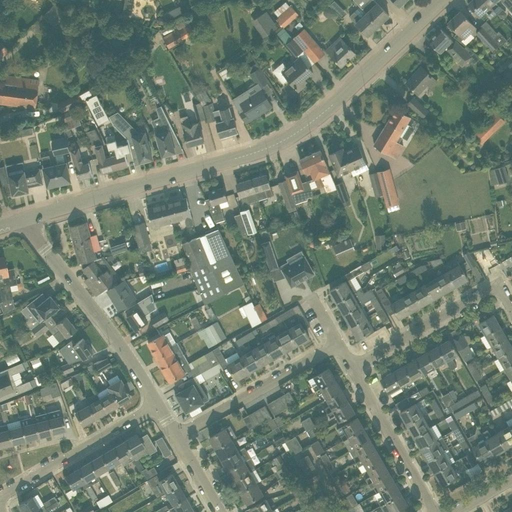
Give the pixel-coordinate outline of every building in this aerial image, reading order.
[(124,0),(122,14),(131,15),(133,0),(124,0)] [(298,14),(290,5),(289,6),(286,2),(284,0),(281,0),(282,0),(284,3),(274,11),(286,25),(298,14)] [(354,0),(367,14),(378,25),(389,15),(374,0),(354,0)] [(492,18),(497,13),(484,0),(471,0),(468,3),(480,16),(485,11),(492,18)] [(484,0),(497,13),(502,18),(504,18),(506,16),(506,13),(502,8),(501,9),(495,2),(496,0),(484,0)] [(334,1),(330,5),(335,11),(337,13),(341,8),(334,1)] [(54,3),(42,16),(54,27),(65,14),(54,3)] [(179,6),(164,14),(168,22),(183,14),(179,6)] [(267,11),(255,19),(266,36),(278,28),(267,11)] [(368,35),(378,25),(367,14),(362,19),(355,11),(350,16),(368,35)] [(448,22),(458,32),(454,36),(461,41),(475,28),(470,23),(471,22),(460,11),(448,22)] [(182,40),(194,33),(189,24),(185,18),(175,24),(178,31),(177,31),(182,40)] [(481,26),(482,27),(498,45),(501,48),(504,52),(511,45),(499,32),(497,33),(486,21),(481,26)] [(482,27),(476,32),(493,50),(498,45),(482,27)] [(286,44),(292,38),(284,28),(277,33),(286,44)] [(304,29),(294,37),(308,53),(318,45),(304,29)] [(445,48),(454,57),(462,66),(469,59),(471,56),(475,53),(466,46),(464,49),(455,40),(454,42),(441,29),(429,41),(440,53),(445,48)] [(168,48),(182,40),(177,31),(175,32),(174,31),(163,37),(164,39),(163,39),(168,48)] [(348,46),(341,38),(327,50),(334,59),(341,66),(355,53),(348,46)] [(160,39),(150,44),(153,50),(163,45),(160,39)] [(288,45),(297,55),(303,50),(294,39),(288,45)] [(0,59),(8,51),(15,44),(10,40),(4,46),(0,42),(0,59)] [(471,56),(469,59),(474,64),(480,58),(475,53),(471,56)] [(283,63),(272,71),(283,83),(288,79),(292,83),(298,91),(308,83),(304,79),(312,72),(313,72),(306,64),(300,57),(288,68),(283,63)] [(437,81),(429,73),(421,67),(406,83),(418,94),(427,84),(431,87),(437,81)] [(267,82),(259,69),(251,74),(260,87),(267,82)] [(0,103),(9,104),(11,85),(17,85),(18,77),(3,75),(2,84),(0,83),(0,103)] [(38,80),(18,77),(17,85),(11,85),(9,104),(34,108),(38,80)] [(93,97),(88,88),(57,104),(62,113),(77,105),(86,100),(93,97)] [(196,95),(201,103),(202,105),(211,101),(205,90),(196,95)] [(248,90),(232,99),(239,113),(240,114),(245,123),(252,119),(250,116),(262,108),(264,111),(271,106),(266,98),(261,90),(251,95),(249,91),(248,90)] [(97,95),(93,97),(86,100),(90,107),(99,125),(109,119),(97,95)] [(408,103),(422,117),(428,111),(413,98),(408,103)] [(216,113),(218,122),(217,123),(221,136),(237,132),(233,118),(233,119),(228,101),(222,102),(225,111),(216,113)] [(201,103),(193,106),(198,122),(206,119),(202,105),(201,103)] [(217,119),(212,104),(204,106),(209,121),(217,119)] [(180,143),(161,106),(162,109),(158,111),(162,126),(155,128),(158,134),(157,134),(157,137),(156,137),(159,147),(160,146),(163,155),(165,155),(166,156),(172,154),(171,153),(175,152),(173,146),(179,143),(180,144),(180,143)] [(396,109),(374,145),(382,150),(396,158),(404,146),(399,143),(402,137),(409,125),(408,124),(411,118),(396,109)] [(61,114),(66,127),(75,123),(73,117),(76,116),(74,111),(71,112),(70,111),(61,114)] [(119,112),(109,117),(113,124),(128,140),(131,151),(133,158),(133,157),(138,155),(140,162),(144,161),(144,162),(150,161),(150,159),(152,158),(150,149),(151,149),(149,141),(148,141),(145,132),(140,134),(119,112)] [(481,144),(504,121),(495,112),(472,134),(481,144)] [(184,133),(185,136),(188,146),(204,141),(198,122),(190,124),(188,115),(180,118),(185,133),(184,133)] [(115,135),(106,137),(112,156),(112,157),(115,169),(128,165),(125,153),(130,151),(128,144),(118,147),(115,135)] [(52,142),(55,155),(70,152),(67,139),(52,142)] [(102,173),(109,171),(110,172),(114,171),(114,169),(115,169),(112,157),(105,158),(101,145),(95,146),(99,160),(102,173)] [(344,152),(352,170),(354,175),(368,169),(358,146),(345,152),(344,152)] [(338,176),(352,170),(344,152),(345,152),(343,148),(329,155),(338,176)] [(92,175),(89,163),(83,164),(79,149),(72,151),(76,166),(76,167),(79,179),(92,175)] [(326,163),(320,150),(319,150),(319,151),(312,154),(312,153),(309,152),(308,154),(308,155),(301,159),(301,158),(300,159),(307,174),(311,172),(318,187),(326,183),(322,176),(330,172),(326,163)] [(71,181),(66,162),(52,166),(49,155),(42,157),(44,168),(48,186),(71,181)] [(509,180),(504,165),(494,168),(499,184),(509,180)] [(399,204),(398,197),(390,168),(377,171),(387,207),(399,204)] [(9,175),(13,194),(14,194),(15,196),(22,194),(21,192),(29,191),(28,187),(43,184),(40,169),(25,172),(24,171),(9,175)] [(285,175),(287,180),(292,195),(304,191),(297,171),(285,175)] [(376,196),(383,194),(377,172),(370,174),(376,196)] [(251,179),(258,199),(258,200),(267,197),(273,196),(266,174),(251,179)] [(249,202),(258,199),(251,179),(237,183),(243,205),(249,203),(249,202)] [(287,180),(279,183),(288,208),(296,206),(295,202),(292,195),(287,180)] [(344,206),(350,204),(342,182),(336,185),(344,206)] [(227,200),(226,197),(224,187),(209,192),(211,198),(205,199),(216,222),(225,220),(219,202),(227,200)] [(167,203),(172,221),(184,218),(187,225),(194,224),(187,198),(167,203)] [(167,203),(148,208),(153,229),(160,227),(159,225),(172,221),(167,203)] [(248,234),(257,231),(249,208),(240,211),(245,225),(248,234)] [(471,219),(471,232),(485,231),(485,219),(471,219)] [(150,242),(144,222),(133,225),(139,245),(150,242)] [(86,223),(70,227),(79,263),(81,262),(96,258),(92,242),(86,223)] [(248,234),(245,225),(239,227),(242,236),(248,234)] [(197,237),(183,243),(191,264),(189,265),(203,300),(205,303),(225,293),(239,286),(244,284),(245,284),(240,274),(236,266),(235,264),(219,228),(219,229),(218,226),(205,231),(205,234),(197,237)] [(386,248),(385,234),(375,235),(377,249),(386,248)] [(350,238),(332,246),(337,257),(355,250),(350,238)] [(270,241),(261,244),(270,270),(279,267),(270,241)] [(125,243),(118,245),(120,252),(128,249),(125,243)] [(410,256),(405,245),(399,248),(404,259),(410,256)] [(456,285),(468,279),(463,272),(471,267),(476,265),(468,252),(463,255),(467,261),(460,265),(456,258),(444,265),(448,271),(456,285)] [(81,262),(82,266),(90,277),(85,280),(96,294),(119,277),(104,257),(108,256),(108,255),(96,258),(81,262)] [(305,257),(282,270),(292,286),(314,274),(305,257)] [(0,258),(0,294),(1,298),(1,302),(0,302),(0,304),(3,313),(14,307),(10,285),(16,284),(13,269),(7,270),(4,258),(0,258)] [(430,260),(433,265),(434,266),(442,262),(440,258),(430,260)] [(178,272),(190,269),(188,263),(176,266),(178,272)] [(353,277),(364,271),(368,269),(365,263),(350,272),(353,277)] [(395,275),(405,270),(401,263),(392,268),(395,275)] [(415,268),(419,274),(427,269),(425,264),(420,265),(415,268)] [(419,274),(415,268),(408,273),(411,278),(419,274)] [(445,292),(456,285),(448,271),(437,278),(445,292)] [(399,284),(408,279),(405,274),(396,279),(399,284)] [(345,281),(330,290),(337,302),(352,293),(357,291),(350,278),(345,281)] [(445,292),(437,278),(425,284),(433,298),(445,292)] [(116,286),(107,291),(112,298),(119,309),(121,308),(129,302),(136,298),(125,280),(116,286)] [(250,284),(245,286),(246,290),(249,296),(251,301),(252,301),(257,299),(250,284)] [(433,298),(425,284),(414,291),(422,305),(433,298)] [(399,318),(411,311),(403,297),(391,304),(382,287),(376,291),(390,315),(396,311),(399,318)] [(375,296),(371,288),(365,291),(370,299),(375,296)] [(422,305),(414,291),(403,297),(411,311),(422,305)] [(344,314),(359,305),(352,293),(337,302),(344,314)] [(54,301),(49,296),(36,307),(32,302),(26,306),(39,322),(49,314),(58,307),(57,306),(59,305),(55,300),(54,301)] [(375,296),(370,299),(377,311),(382,308),(375,296)] [(252,301),(251,301),(242,306),(243,306),(239,308),(243,318),(247,316),(252,326),(262,322),(252,301)] [(135,330),(144,324),(147,322),(142,315),(149,311),(145,305),(138,310),(138,309),(127,317),(128,317),(136,329),(135,329),(135,330)] [(292,308),(299,319),(304,316),(298,305),(292,308)] [(366,317),(359,305),(344,314),(351,326),(366,317)] [(388,319),(382,308),(377,311),(383,322),(388,319)] [(169,318),(165,312),(151,320),(155,326),(169,318)] [(486,334),(500,326),(493,315),(479,323),(486,334)] [(66,316),(56,324),(49,330),(52,334),(46,338),(53,347),(66,337),(76,329),(66,316)] [(201,326),(196,316),(190,319),(195,329),(201,326)] [(276,317),(268,322),(271,327),(279,323),(276,317)] [(368,321),(366,317),(351,326),(358,338),(373,330),(368,321)] [(42,321),(31,330),(36,336),(47,328),(42,321)] [(218,321),(198,332),(201,339),(203,338),(209,347),(226,337),(218,321)] [(263,332),(271,327),(268,322),(260,326),(263,332)] [(288,330),(297,345),(309,337),(301,322),(288,330)] [(492,345),(506,337),(500,326),(486,334),(492,345)] [(256,329),(243,336),(246,341),(259,334),(256,329)] [(276,336),(285,351),(297,345),(288,330),(276,336)] [(178,359),(177,358),(184,354),(177,342),(176,343),(170,332),(164,335),(163,335),(148,343),(162,368),(178,359)] [(468,345),(467,343),(470,341),(471,340),(469,336),(467,336),(464,337),(462,333),(452,339),(459,350),(468,345)] [(261,338),(264,343),(273,358),(285,351),(276,336),(269,341),(266,335),(261,338)] [(239,346),(246,341),(243,336),(236,340),(239,346)] [(499,357),(511,349),(511,347),(506,337),(492,345),(499,357)] [(72,339),(58,349),(62,355),(67,351),(74,362),(82,359),(84,357),(92,351),(91,350),(92,349),(89,345),(88,345),(83,338),(75,344),(72,339)] [(438,346),(446,360),(451,369),(456,366),(451,357),(457,354),(450,340),(438,346)] [(252,350),(261,365),(273,358),(264,343),(252,350)] [(468,345),(459,350),(465,361),(476,355),(471,347),(470,348),(468,345)] [(427,353),(435,367),(446,360),(438,346),(427,353)] [(249,372),(240,357),(237,352),(224,359),(217,347),(212,350),(223,368),(228,365),(236,379),(249,372)] [(511,364),(511,349),(499,357),(505,368),(511,364)] [(212,350),(189,363),(188,362),(184,354),(177,358),(178,359),(162,368),(170,381),(198,366),(206,380),(223,369),(223,368),(212,350)] [(240,357),(249,372),(261,365),(252,350),(240,357)] [(189,351),(185,353),(190,361),(194,359),(189,351)] [(427,353),(415,359),(423,373),(435,367),(427,353)] [(93,363),(99,372),(109,366),(104,359),(93,363)] [(412,380),(423,373),(415,359),(404,366),(412,380)] [(472,373),(477,370),(473,361),(467,364),(472,373)] [(0,371),(0,385),(14,380),(11,375),(24,369),(22,362),(0,371)] [(70,363),(59,367),(63,375),(73,370),(70,363)] [(401,386),(412,380),(404,366),(393,372),(401,386)] [(336,379),(335,379),(329,368),(309,380),(312,386),(315,391),(336,379)] [(482,377),(477,370),(472,373),(476,381),(482,377)] [(71,377),(70,377),(74,382),(83,378),(80,372),(71,377)] [(389,393),(401,386),(393,372),(381,379),(389,393)] [(102,382),(104,381),(106,379),(103,373),(98,376),(102,382)] [(187,412),(208,399),(195,376),(179,385),(182,391),(175,394),(180,403),(181,402),(187,412)] [(70,377),(65,380),(68,386),(73,383),(70,377)] [(106,379),(104,381),(102,382),(106,388),(108,387),(110,385),(106,379)] [(327,399),(342,390),(341,390),(335,380),(336,379),(315,391),(318,396),(323,392),(327,399)] [(16,386),(14,380),(0,385),(0,400),(32,388),(29,381),(16,386)] [(108,387),(118,404),(118,403),(123,400),(124,402),(130,399),(129,397),(130,397),(123,384),(120,380),(110,385),(108,387)] [(56,382),(47,385),(50,393),(52,398),(60,395),(56,382)] [(466,396),(469,401),(481,394),(475,384),(472,386),(475,391),(466,396)] [(485,395),(490,392),(485,384),(480,387),(485,395)] [(418,391),(421,397),(430,391),(427,386),(418,391)] [(78,396),(83,393),(79,387),(77,388),(74,390),(78,396)] [(99,398),(106,410),(118,404),(108,387),(106,388),(96,394),(96,392),(95,393),(98,398),(99,398)] [(348,401),(342,390),(327,399),(331,405),(325,408),(327,413),(348,401)] [(289,391),(283,395),(290,406),(296,403),(289,391)] [(418,391),(407,398),(410,403),(421,397),(418,391)] [(495,400),(490,392),(485,395),(489,403),(495,400)] [(83,393),(78,396),(82,402),(87,400),(83,393)] [(290,406),(283,395),(278,398),(284,409),(290,406)] [(454,403),(457,408),(469,401),(466,396),(454,403)] [(87,405),(95,418),(94,417),(106,411),(107,411),(106,410),(99,398),(98,398),(87,405)] [(284,409),(278,398),(272,401),(279,412),(284,409)] [(407,398),(405,398),(397,403),(400,409),(410,403),(407,398)] [(429,401),(434,409),(439,406),(434,398),(429,401)] [(500,412),(511,404),(509,400),(497,407),(500,412)] [(274,415),(279,412),(272,401),(267,404),(274,415)] [(327,413),(330,417),(336,414),(340,420),(354,412),(348,401),(327,413)] [(474,402),(465,407),(468,412),(477,407),(474,402)] [(400,412),(407,424),(422,416),(415,403),(400,412)] [(457,408),(454,403),(444,409),(447,414),(457,408)] [(94,418),(95,418),(87,405),(75,412),(83,425),(83,424),(94,418)] [(201,405),(191,410),(194,415),(203,410),(201,405)] [(259,409),(266,420),(266,419),(267,420),(271,417),(265,405),(259,409)] [(444,414),(439,406),(434,409),(438,417),(444,414)] [(465,407),(454,414),(457,419),(463,415),(468,412),(465,407)] [(497,407),(490,411),(492,416),(500,412),(497,407)] [(259,409),(254,412),(260,423),(266,420),(259,409)] [(248,415),(255,426),(260,423),(254,412),(248,415)] [(62,420),(61,415),(48,419),(51,433),(52,433),(64,429),(64,430),(65,430),(62,420)] [(248,415),(243,418),(249,429),(255,426),(248,415)] [(278,426),(284,423),(279,415),(274,418),(278,426)] [(11,444),(8,429),(7,425),(10,424),(7,416),(2,418),(4,425),(0,426),(0,446),(11,443),(11,444)] [(414,436),(429,428),(422,416),(407,424),(414,436)] [(274,418),(273,419),(271,417),(267,420),(272,429),(278,426),(274,418)] [(304,427),(312,422),(310,417),(301,422),(304,427)] [(343,440),(364,429),(364,428),(363,428),(357,418),(358,418),(357,417),(342,426),(346,432),(340,436),(343,440)] [(34,422),(38,437),(38,436),(51,433),(48,419),(34,422)] [(448,422),(453,431),(458,428),(453,419),(448,422)] [(21,426),(25,440),(38,436),(38,437),(34,422),(21,426)] [(315,427),(312,422),(304,427),(307,432),(315,427)] [(21,426),(8,429),(11,444),(12,444),(12,443),(24,440),(25,440),(21,426)] [(216,448),(231,440),(237,437),(231,426),(225,429),(225,428),(210,437),(216,448)] [(494,455),(481,433),(477,426),(475,433),(467,438),(481,462),(494,455)] [(497,433),(506,448),(511,444),(511,431),(509,426),(497,433)] [(429,428),(414,436),(421,448),(436,440),(429,428)] [(458,428),(453,431),(457,438),(462,435),(458,428)] [(349,451),(370,439),(364,429),(343,440),(346,445),(352,442),(355,447),(349,451)] [(487,429),(481,433),(494,455),(506,448),(497,433),(491,436),(487,429)] [(124,441),(124,442),(132,454),(134,458),(132,460),(136,466),(140,463),(137,457),(147,451),(145,449),(153,445),(146,434),(146,435),(139,439),(136,434),(136,435),(125,441),(124,441)] [(284,436),(274,442),(277,446),(286,441),(284,436)] [(285,442),(289,448),(299,442),(296,436),(285,442)] [(436,440),(421,448),(428,460),(443,452),(449,448),(442,436),(436,440)] [(355,462),(376,450),(370,439),(349,451),(355,462)] [(459,442),(466,454),(466,455),(471,452),(464,439),(459,442)] [(238,450),(231,440),(216,448),(222,459),(238,450)] [(264,444),(267,449),(273,445),(270,440),(264,444)] [(318,440),(311,444),(317,455),(324,451),(318,440)] [(164,441),(157,445),(164,457),(171,453),(164,441)] [(112,448),(120,461),(123,465),(132,460),(134,458),(132,454),(124,442),(113,448),(112,448)] [(303,448),(299,442),(289,448),(289,449),(292,454),(303,448)] [(273,445),(267,449),(269,453),(276,449),(273,445)] [(229,470),(251,457),(244,447),(238,450),(222,459),(229,470)] [(120,461),(112,448),(112,449),(101,455),(100,455),(108,468),(120,461)] [(292,454),(289,449),(281,454),(284,459),(292,454)] [(362,472),(368,469),(382,461),(376,450),(355,462),(358,467),(359,467),(362,472)] [(443,452),(428,460),(435,472),(450,464),(443,452)] [(471,452),(466,455),(466,454),(461,457),(467,468),(470,467),(476,477),(484,472),(477,463),(471,452)] [(331,462),(326,453),(321,456),(326,465),(331,462)] [(89,462),(96,475),(108,468),(100,455),(101,456),(89,462)] [(275,473),(286,466),(283,462),(279,455),(274,458),(275,459),(271,461),(275,467),(272,468),(275,473)] [(314,467),(308,455),(301,459),(307,471),(314,467)] [(235,481),(250,472),(255,469),(253,465),(254,464),(251,457),(229,470),(235,481)] [(366,479),(368,484),(389,472),(389,471),(388,472),(382,461),(383,461),(382,461),(368,469),(371,476),(366,479)] [(77,469),(87,486),(85,488),(89,494),(93,491),(89,485),(99,479),(96,475),(89,462),(88,462),(89,463),(77,469)] [(331,462),(326,465),(331,473),(336,470),(331,462)] [(457,476),(450,464),(435,472),(442,485),(457,476)] [(275,473),(279,480),(282,485),(293,479),(286,466),(275,473)] [(142,471),(147,479),(157,473),(153,467),(147,470),(145,468),(144,469),(144,470),(142,471)] [(81,490),(85,488),(87,486),(77,469),(77,470),(66,476),(65,476),(72,489),(65,493),(69,498),(82,491),(81,490)] [(235,481),(241,492),(256,483),(250,472),(235,481)] [(380,491),(395,482),(389,472),(368,484),(371,489),(377,485),(380,491)] [(165,492),(178,486),(178,485),(177,485),(171,474),(172,473),(171,473),(158,480),(165,492)] [(307,481),(314,492),(325,486),(318,474),(307,481)] [(333,478),(339,487),(344,484),(343,484),(338,475),(333,478)] [(116,477),(112,480),(116,486),(120,484),(116,477)] [(153,481),(146,485),(149,489),(155,486),(153,481)] [(294,481),(283,487),(286,493),(297,487),(294,481)] [(346,482),(343,484),(344,484),(339,487),(343,495),(351,490),(346,482)] [(378,500),(381,505),(401,493),(395,483),(395,482),(380,491),(384,497),(378,500)] [(241,492),(247,503),(263,494),(256,483),(241,492)] [(172,504),(185,497),(184,497),(178,486),(165,492),(172,504)] [(114,489),(108,493),(112,500),(118,496),(114,489)] [(93,491),(89,494),(92,500),(97,497),(93,491)] [(401,494),(401,493),(381,505),(368,511),(380,511),(384,510),(384,511),(394,511),(407,504),(401,494)] [(32,511),(39,508),(31,496),(19,504),(19,505),(19,504),(24,511),(32,511)] [(46,511),(58,504),(54,497),(48,500),(51,504),(44,508),(43,506),(39,508),(32,511),(46,511)] [(186,511),(192,509),(191,509),(184,497),(185,497),(172,504),(167,507),(166,505),(160,508),(162,511),(163,511),(169,509),(170,511),(186,511)] [(102,498),(96,501),(100,508),(106,504),(102,498)] [(299,501),(303,507),(308,504),(304,498),(299,501)] [(347,498),(342,501),(347,510),(352,507),(347,498)] [(250,508),(252,511),(269,511),(272,510),(266,499),(250,508)]
